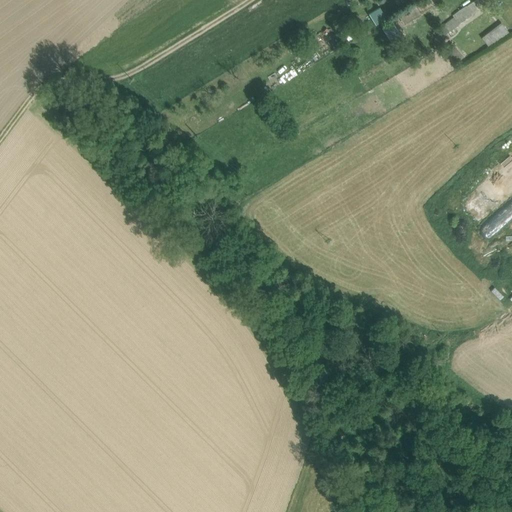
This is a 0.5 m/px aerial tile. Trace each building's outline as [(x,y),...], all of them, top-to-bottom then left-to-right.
[(476,0),(474,0),(466,6),(471,14),(477,10),(475,7),(480,4),(476,0)] [(414,6),(418,13),(426,8),(422,1),(414,6)] [(466,6),(452,15),(454,17),(455,17),(458,22),(471,14),(466,6)] [(378,7),(367,12),(374,24),(385,19),(378,7)] [(407,21),(418,13),(414,7),(403,15),(407,21)] [(454,17),(433,32),(437,38),(459,23),(458,22),(455,17),(454,17)] [(476,42),(483,50),(509,33),(501,23),(476,42)] [(463,55),(451,42),(446,47),(458,60),(463,55)] [(288,78),(299,72),(294,65),(284,72),(288,78)]
